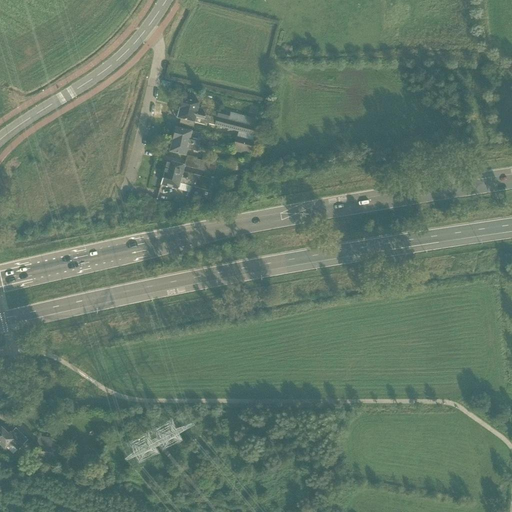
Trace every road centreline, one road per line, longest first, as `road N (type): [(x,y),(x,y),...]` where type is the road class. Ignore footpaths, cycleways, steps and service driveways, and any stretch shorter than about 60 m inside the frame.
road 1 (primary): [(511,182),(0,279)]
road 2 (primary): [(0,319),(160,283),(511,225)]
road 3 (tertiary): [(0,142),(91,80),(147,29)]
road 4 (residential): [(147,29),(159,56),(123,196)]
